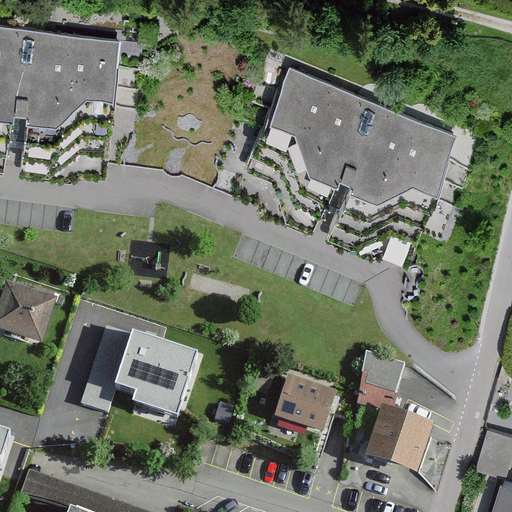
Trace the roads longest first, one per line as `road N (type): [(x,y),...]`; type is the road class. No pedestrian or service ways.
road 1 (residential): [(0,182),(117,198),(152,190),(383,281),(388,327),(411,354),(478,385)]
road 2 (residential): [(293,511),(220,488),(52,466)]
road 3 (residential): [(511,246),(478,385)]
road 4 (residential): [(478,385),(440,511)]
